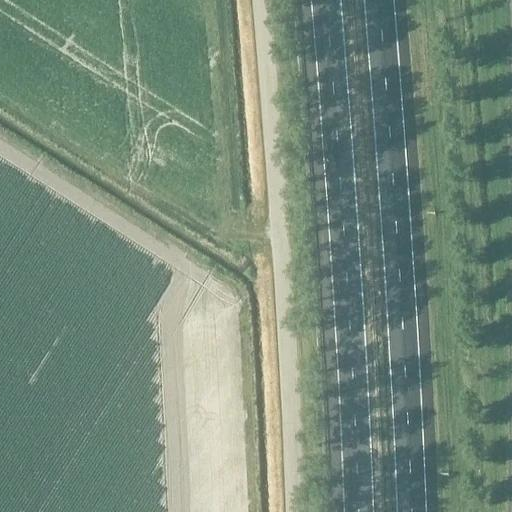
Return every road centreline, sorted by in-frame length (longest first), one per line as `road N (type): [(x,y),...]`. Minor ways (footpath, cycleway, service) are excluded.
road 1 (motorway): [(322,0),(358,511)]
road 2 (motorway): [(411,511),(376,0)]
road 3 (unclassified): [(293,511),(259,0)]
